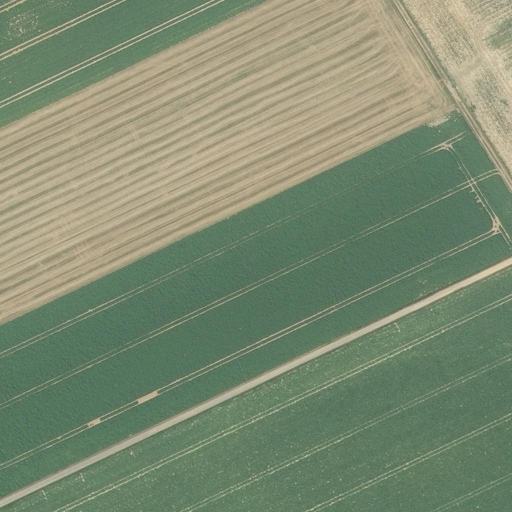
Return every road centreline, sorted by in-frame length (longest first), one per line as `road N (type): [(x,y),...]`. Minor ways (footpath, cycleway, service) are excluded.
road 1 (track): [(511,261),(0,505)]
road 2 (track): [(511,189),(395,0)]
